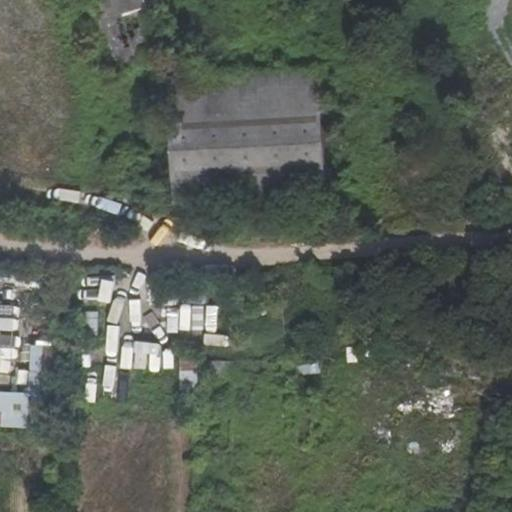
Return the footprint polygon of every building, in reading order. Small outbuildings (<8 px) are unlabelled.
[(165,55),(148,0),(92,0),(113,70),(165,55)] [(169,78),(170,100),(321,91),(321,69),(169,78)] [(176,203),(328,194),(321,91),(170,100),(176,203)] [(113,289),(113,277),(87,277),(87,289),(113,289)] [(29,397),(46,398),(48,349),(30,348),(29,397)] [(180,355),(180,389),(198,389),(198,355),(180,355)] [(292,377),(323,372),(320,356),(290,361),(292,377)] [(234,374),(233,360),(200,361),(200,375),(234,374)]
